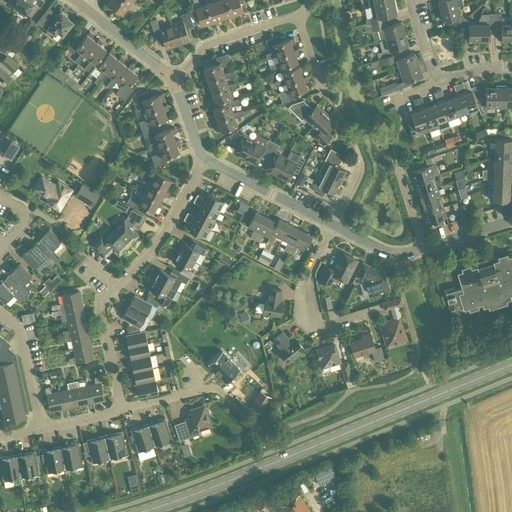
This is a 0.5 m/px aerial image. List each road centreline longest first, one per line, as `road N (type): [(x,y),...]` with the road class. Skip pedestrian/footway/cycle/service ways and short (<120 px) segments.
road 1 (primary): [(142,511),(511,365)]
road 2 (residential): [(120,408),(103,303),(151,253),(204,159)]
road 3 (residential): [(379,312),(324,330),(307,323),(302,295),(334,226)]
road 4 (residential): [(261,435),(215,389),(120,408)]
road 5 (residential): [(334,226),(204,159)]
road 6 (residential): [(174,81),(207,45),(296,14)]
road 7 (residential): [(40,431),(18,329),(0,313)]
